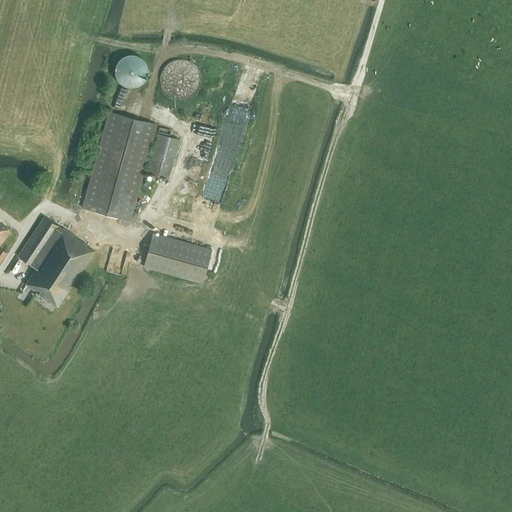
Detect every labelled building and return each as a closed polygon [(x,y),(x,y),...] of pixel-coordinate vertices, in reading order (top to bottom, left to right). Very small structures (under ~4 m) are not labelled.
[(134,87),(138,86),(143,83),(146,79),(148,75),(148,70),(147,65),(145,60),(141,57),(137,54),(132,54),(127,54),(122,56),(119,60),(116,64),(115,69),(115,74),(117,78),(120,82),(124,85),(129,87),(134,87)] [(180,99),(183,99),(186,98),(189,97),(192,95),(194,93),(196,91),(198,88),(199,85),(200,82),(200,79),(200,76),(199,73),(198,70),(196,67),(194,65),(192,63),(189,61),(186,60),(183,59),(180,59),(177,59),(174,60),(171,61),(168,63),(166,65),(164,67),(162,70),(161,73),(160,76),(160,79),(160,82),(161,85),(162,88),(164,91),(166,93),(168,95),(171,97),(174,98),(177,99),(180,99)] [(237,126),(245,126),(246,108),(230,107),(229,132),(237,132),(237,126)] [(151,157),(148,156),(156,124),(108,111),(82,207),(130,220),(146,163),(149,164),(147,172),(168,179),(179,140),(158,134),(151,157)] [(58,306),(94,250),(86,245),(86,244),(44,216),(18,256),(36,268),(26,284),(58,306)] [(0,247),(0,245),(11,230),(1,223),(3,221),(0,218),(0,262),(7,253),(0,247)] [(202,283),(212,249),(153,233),(143,267),(202,283)] [(126,252),(115,251),(113,271),(124,272),(126,252)]
